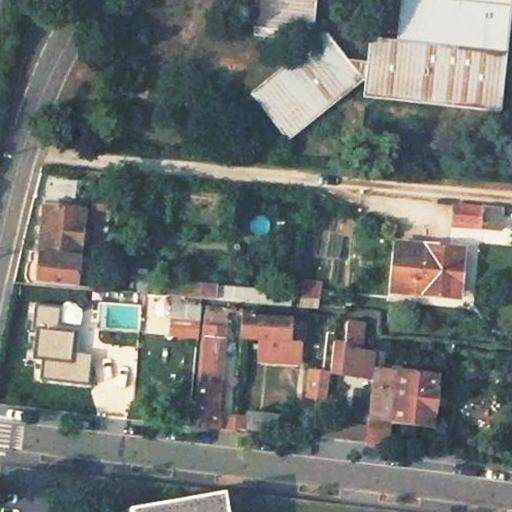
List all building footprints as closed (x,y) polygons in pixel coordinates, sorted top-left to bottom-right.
[(257,0),(254,36),(277,38),(277,46),(312,48),(247,99),(284,145),(366,82),(364,98),(500,112),(511,0),(415,0),(411,44),(371,40),(369,64),(350,63),(326,29),(312,28),(314,0),(257,0)] [(402,0),(399,42),(411,44),(415,0),(402,0)] [(93,196),(92,209),(106,210),(107,197),(93,196)] [(457,205),(455,220),(480,222),(481,206),(457,205)] [(26,263),(24,281),(82,288),(85,257),(88,233),(82,232),(85,210),(43,206),(38,252),(37,263),(29,262),(26,263)] [(394,242),(390,291),(458,298),(462,248),(394,242)] [(30,252),(29,262),(37,263),(38,252),(30,252)] [(85,257),(82,288),(92,289),(96,258),(85,257)] [(137,278),(135,292),(166,295),(168,280),(137,278)] [(168,280),(166,295),(198,298),(200,283),(168,280)] [(317,309),(318,281),(298,280),(297,308),(317,309)] [(200,283),(198,298),(216,299),(217,285),(200,283)] [(217,285),(216,299),(242,301),(291,306),(292,292),(217,285)] [(174,304),(170,340),(197,342),(200,306),(174,304)] [(74,354),(76,328),(55,327),(56,308),(31,306),(27,362),(37,362),(36,382),(84,386),(87,355),(74,354)] [(290,317),(241,315),(239,339),(261,340),(260,360),(301,362),(303,322),(290,322),(290,317)] [(333,341),(329,373),(341,375),(343,353),(361,354),(364,321),(346,319),(344,343),(333,341)] [(197,382),(194,420),(193,426),(206,428),(217,429),(218,422),(224,342),(207,341),(203,382),(197,382)] [(369,401),(367,419),(432,427),(438,376),(373,369),(369,401)] [(309,370),(305,396),(326,398),(329,373),(309,370)] [(218,422),(217,429),(224,430),(232,431),(233,416),(233,410),(226,410),(219,409),(218,422)] [(246,417),(244,432),(266,435),(288,437),(290,417),(246,412),(246,417)] [(324,415),(320,441),(334,443),(364,446),(367,425),(349,423),(349,427),(336,425),(337,416),(324,415)] [(232,431),(244,432),(246,417),(233,416),(232,431)] [(367,419),(364,446),(383,448),(386,421),(367,419)] [(129,511),(224,511),(222,494),(129,511)]
